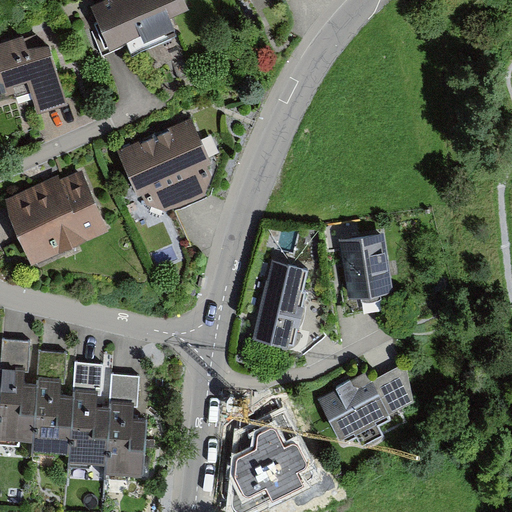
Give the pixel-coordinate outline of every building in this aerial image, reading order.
[(184,0),(99,0),(93,3),(110,44),(139,32),(142,39),(173,26),(169,17),(188,10),(184,0)] [(27,37),(0,45),(0,99),(33,90),(38,107),(67,98),(50,42),(31,48),(27,37)] [(208,163),(213,160),(193,114),(168,125),(169,127),(156,133),(186,201),(206,192),(213,173),(208,163)] [(166,210),(186,201),(156,133),(143,139),(142,137),(118,148),(138,193),(142,192),(147,201),(166,210)] [(60,173),(6,197),(36,265),(109,232),(82,171),(63,180),(60,173)] [(340,237),(349,297),(394,290),(387,246),(384,230),(365,233),(340,237)] [(307,268),(275,260),(255,338),(293,348),(304,306),(298,305),(307,268)] [(371,379),(388,411),(415,397),(406,361),(371,379)] [(26,368),(4,366),(0,423),(0,435),(36,438),(39,383),(25,382),(26,368)] [(321,396),(345,442),(357,435),(362,444),(384,432),(380,423),(391,417),(388,411),(371,379),(368,372),(321,396)] [(39,383),(36,438),(35,446),(71,449),(75,394),(61,393),(62,379),(40,378),(39,383)] [(75,394),(71,449),(71,458),(107,460),(111,406),(97,405),(98,391),(76,389),(75,394)] [(111,406),(107,460),(107,469),(143,472),(146,417),(133,416),(134,402),(111,401),(111,406)]
